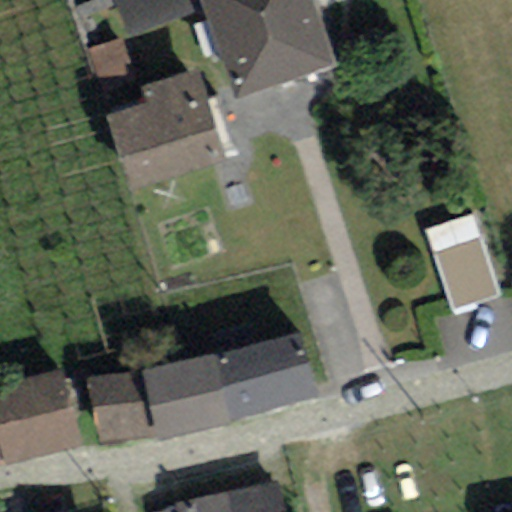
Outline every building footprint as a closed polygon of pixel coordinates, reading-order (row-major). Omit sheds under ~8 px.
[(330,55),(313,0),(207,0),(232,84),(330,55)] [(225,154),(198,64),(138,82),(144,103),(107,114),(128,183),(225,154)] [(451,312),(503,293),(473,209),(421,227),(451,312)] [(301,322),(214,344),(230,411),(318,389),(301,322)] [(153,429),(230,411),(214,344),(142,363),(153,429)] [(0,459),(82,440),(63,363),(0,377),(0,459)] [(153,429),(142,363),(89,372),(99,437),(153,429)] [(293,511),(283,470),(175,496),(178,511),(310,511),(293,511)] [(0,511),(11,511),(10,503),(0,505),(0,511)]
